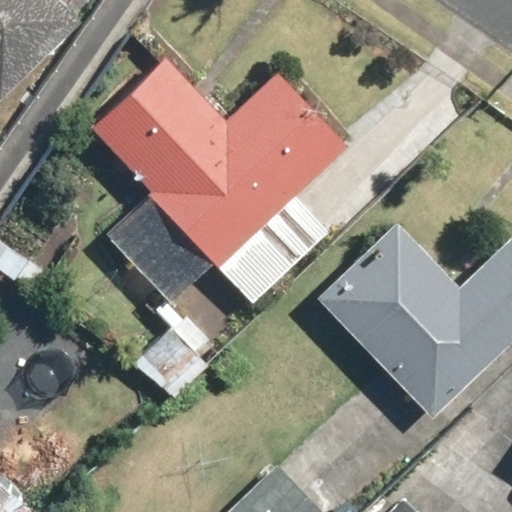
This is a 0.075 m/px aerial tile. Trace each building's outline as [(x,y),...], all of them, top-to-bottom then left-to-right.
[(53,0),(0,0),(0,86),(73,22),(53,0)] [(189,220),(216,250),(330,147),(271,83),(223,126),(165,60),(98,119),(188,221),(189,220)] [(511,244),(508,241),(455,292),(396,231),(325,299),(427,405),(476,358),(491,344),(498,337),(511,323),(511,244)] [(162,388),(208,340),(179,313),(134,361),(162,388)] [(319,511),(282,471),(236,511),(319,511)] [(0,511),(27,511),(0,484),(0,511)]
